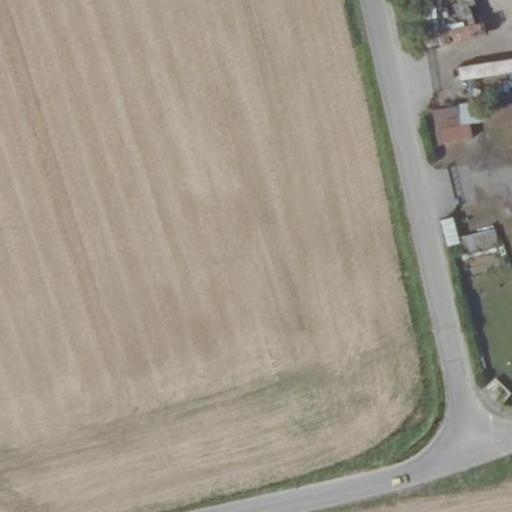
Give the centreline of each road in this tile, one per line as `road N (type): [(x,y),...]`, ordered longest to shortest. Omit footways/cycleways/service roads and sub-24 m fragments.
road 1 (unclassified): [(457,446),(460,418),(428,239),(370,0)]
road 2 (unclassified): [(247,511),(457,446)]
